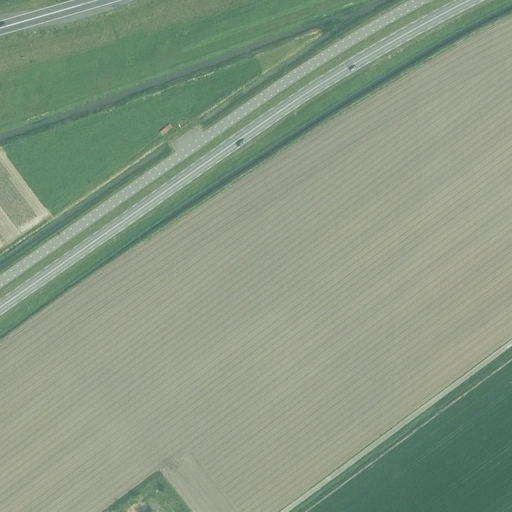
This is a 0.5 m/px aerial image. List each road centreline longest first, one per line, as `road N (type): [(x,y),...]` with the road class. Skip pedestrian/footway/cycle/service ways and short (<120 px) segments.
road 1 (secondary): [(0,307),(301,97),(471,0)]
road 2 (unclassified): [(422,0),(289,80),(0,282)]
road 3 (track): [(284,511),(511,341)]
